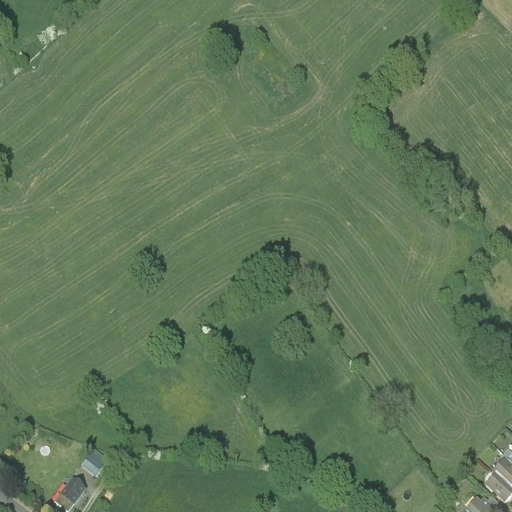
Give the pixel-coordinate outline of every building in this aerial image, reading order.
[(107,463),(94,453),(82,468),(96,478),(107,463)] [(511,491),(511,474),(501,464),(492,475),(495,477),(511,492),(511,491)] [(511,492),(495,477),(486,487),(505,505),(511,497),(511,492)] [(85,492),(72,482),(60,497),(73,507),(85,492)] [(498,511),(501,509),(491,500),(487,504),(490,507),(486,510),(488,511),(498,511)] [(483,501),(480,504),(476,501),(466,511),(488,511),(486,510),(490,507),(487,504),(483,501)]
